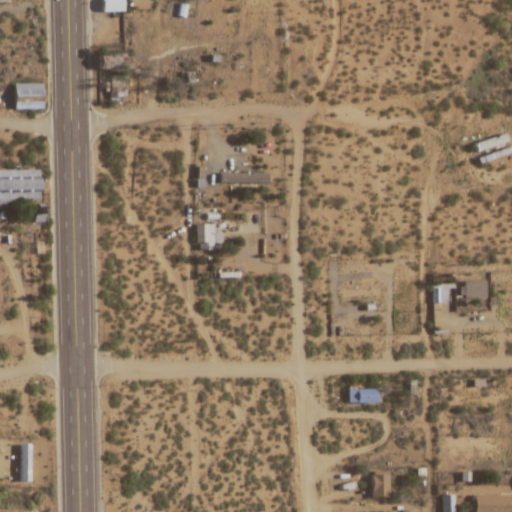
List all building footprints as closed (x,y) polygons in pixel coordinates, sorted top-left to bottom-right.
[(123,0),(102,0),(102,12),(123,12),(123,0)] [(472,145),(475,155),(508,143),(505,134),(472,145)] [(0,204),(40,204),(40,171),(0,171),(0,204)] [(218,184),(267,184),(267,174),(218,174),(218,184)] [(213,225),(194,225),(194,244),(205,244),(205,250),(213,250),(213,225)] [(486,282),(460,282),(460,299),(486,299),(486,282)] [(432,304),(446,304),(446,285),(432,285),(432,304)] [(381,290),(339,290),(339,301),(381,301),(381,290)] [(377,404),(377,390),(347,390),(347,404),(377,404)] [(29,445),(19,445),(19,482),(29,482),(29,445)] [(371,499),(388,499),(388,473),(371,473),(371,499)] [(452,511),(452,496),(440,496),(439,511),(452,511)] [(472,511),(511,511),(511,497),(473,497),(472,511)]
